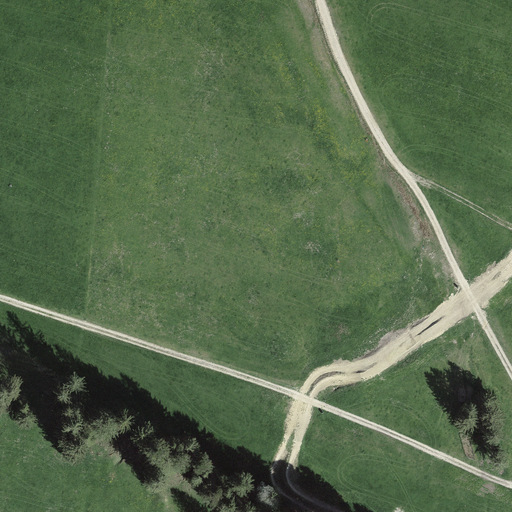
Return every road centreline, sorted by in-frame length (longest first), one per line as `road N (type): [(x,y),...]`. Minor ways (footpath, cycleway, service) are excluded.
road 1 (track): [(0,299),(310,399),(511,488)]
road 2 (track): [(319,0),(373,131),(434,219),(511,369)]
